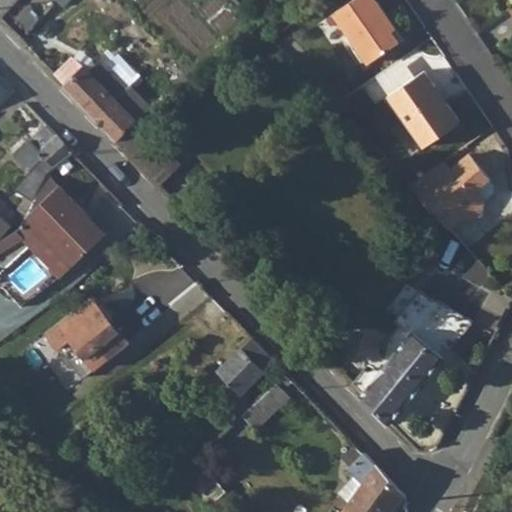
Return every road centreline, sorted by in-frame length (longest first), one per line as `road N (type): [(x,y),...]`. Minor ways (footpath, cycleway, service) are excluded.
road 1 (tertiary): [(445,488),(405,466),(0,46)]
road 2 (residential): [(424,0),(511,132)]
road 3 (tertiary): [(445,488),(511,349)]
